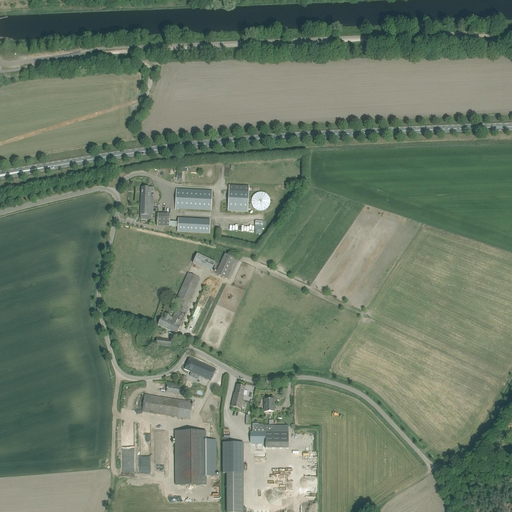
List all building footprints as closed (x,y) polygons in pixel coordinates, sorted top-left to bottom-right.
[(229,191),(228,211),(248,212),(249,192),(249,187),(249,186),(230,185),(229,191)] [(153,188),(142,187),(140,219),(146,220),(146,215),(153,216),(154,197),(151,197),(151,191),(153,192),(153,188)] [(211,211),(212,191),(177,189),(176,209),(211,211)] [(254,196),(252,199),(251,202),(252,205),(254,208),(256,210),(259,211),(263,211),(266,210),(268,208),(270,205),(270,202),(270,199),(268,196),(266,194),(262,193),(259,193),(256,194),(254,196)] [(178,232),(210,233),(210,220),(178,218),(178,222),(170,221),(170,214),(158,213),(158,226),(178,227),(178,232)] [(259,233),(259,234),(262,234),(262,228),(265,228),(265,221),(255,221),(254,233),(259,233)] [(211,271),(215,262),(197,254),(193,263),(211,271)] [(239,260),(225,254),(216,274),(230,280),(239,260)] [(161,317),(160,320),(158,325),(177,334),(188,311),(186,310),(200,278),(188,273),(176,300),(181,302),(179,306),(172,317),(170,317),(166,315),(165,319),(161,317)] [(172,340),(157,339),(156,345),(171,347),(172,340)] [(190,358),(185,369),(190,371),(194,373),(199,375),(200,376),(211,381),(213,377),(214,374),(216,370),(190,358)] [(183,386),(173,385),(168,384),(167,392),(182,394),(183,386)] [(234,393),(233,398),(243,400),(244,395),(247,396),(248,391),(244,390),(245,387),(237,385),(235,393),(234,393)] [(189,419),(192,401),(188,400),(188,402),(171,399),(145,395),(142,412),(189,419)] [(233,398),(231,407),(236,408),(241,409),(243,400),(233,398)] [(274,412),(274,404),(274,399),(264,399),(265,412),(274,412)] [(288,426),(263,426),(263,425),(259,425),(259,424),(253,424),(253,432),(251,432),(251,443),(266,443),(266,449),(288,449),(288,426)] [(206,486),(206,477),(216,477),(216,439),(206,439),(206,431),(177,432),(177,486),(206,486)] [(223,473),(227,473),(226,511),(243,511),(244,473),(244,443),(223,443),(223,473)]
